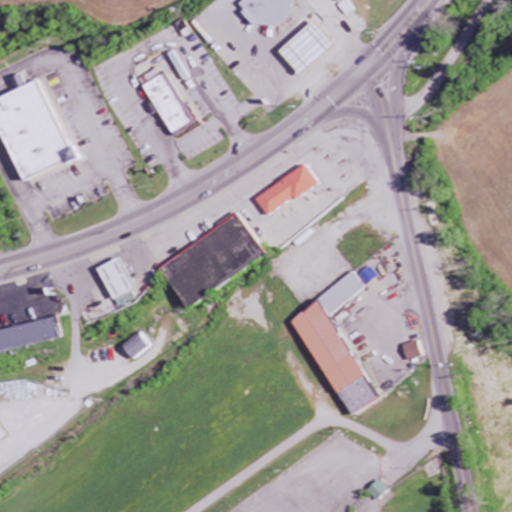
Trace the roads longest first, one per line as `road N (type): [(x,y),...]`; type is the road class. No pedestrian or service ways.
road 1 (secondary): [(396,169),(468,511)]
road 2 (primary): [(295,131),(148,223),(0,275)]
road 3 (secondary): [(396,169),(398,88),(424,10)]
